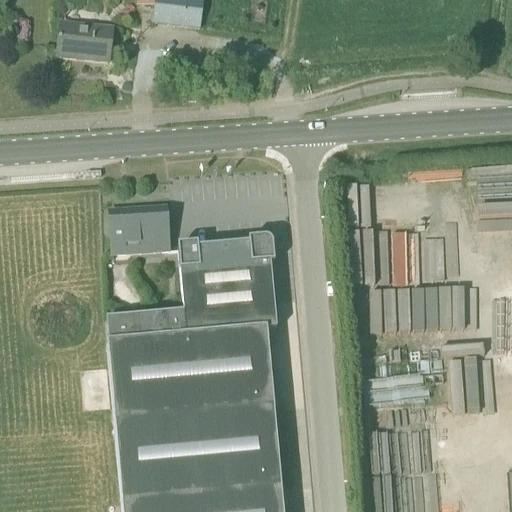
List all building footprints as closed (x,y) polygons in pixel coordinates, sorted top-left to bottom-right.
[(154,0),(152,26),(200,31),(203,0),(154,0)] [(60,27),(56,60),(75,63),(76,59),(86,60),(85,64),(108,66),(112,33),(60,27)] [(108,215),(110,246),(111,259),(126,258),(125,248),(140,247),(140,244),(167,242),(165,212),(136,213),(136,216),(130,216),(130,218),(123,218),(123,214),(108,215)] [(273,264),(272,250),(271,248),(270,246),(268,244),(265,243),(263,243),(247,244),(247,248),(197,253),(196,249),(176,251),(182,318),(104,325),(106,350),(265,336),(275,335),(269,265),(273,264)] [(106,350),(113,429),(273,415),(265,336),(106,350)] [(280,496),(280,492),(273,415),(113,429),(121,511),(280,496)] [(281,511),(280,496),(121,511),(120,511),(281,511)]
